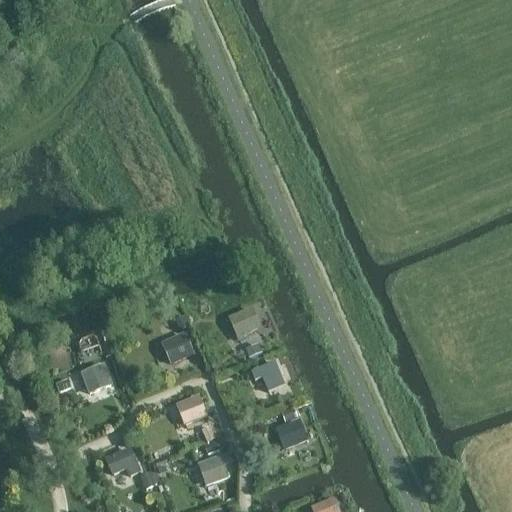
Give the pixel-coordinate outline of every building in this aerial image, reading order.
[(267,330),(256,305),(224,319),(235,344),(267,330)] [(164,342),(171,365),(196,358),(189,334),(164,342)] [(105,347),(67,362),(81,398),(119,383),(105,347)] [(265,397),(287,386),(275,362),(253,373),(265,397)] [(192,398),(162,410),(173,439),(204,427),(192,398)] [(299,417),(273,429),(284,454),(311,442),(299,417)] [(146,468),(122,452),(107,475),(131,491),(146,468)] [(199,464),(208,488),(231,480),(222,456),(199,464)] [(343,511),(337,498),(312,509),(313,511),(343,511)]
